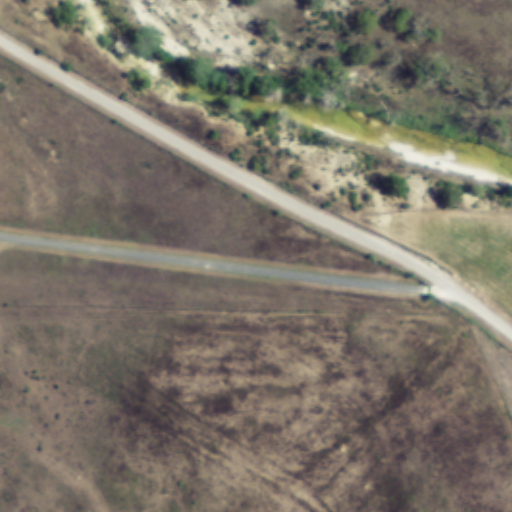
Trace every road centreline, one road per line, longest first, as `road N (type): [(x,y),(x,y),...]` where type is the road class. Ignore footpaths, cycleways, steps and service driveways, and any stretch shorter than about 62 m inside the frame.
road 1 (residential): [(511,329),(426,267),(251,179),(0,34)]
road 2 (residential): [(474,300),(178,269),(0,240)]
